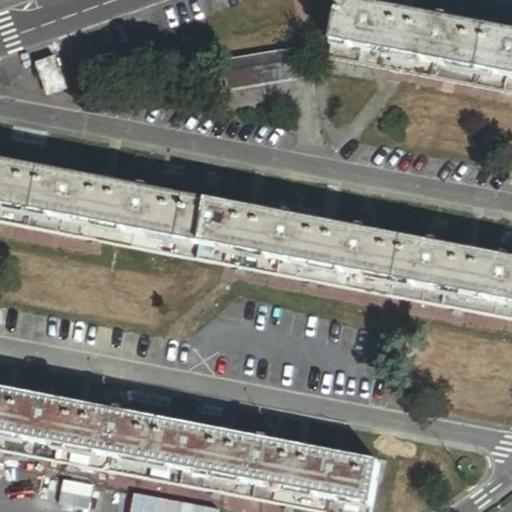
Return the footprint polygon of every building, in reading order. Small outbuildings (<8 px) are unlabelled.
[(341,5),(332,49),(330,65),(511,98),(511,37),(451,26),(439,24),(341,5)] [(439,24),(451,26),(453,18),(440,15),(439,24)] [(297,53),(224,66),(229,95),(302,82),(297,53)] [(59,56),(41,63),(51,93),(70,87),(59,56)] [(0,165),(0,225),(511,323),(511,263),(507,262),(446,251),(434,248),(374,237),(362,235),(302,223),(289,221),(157,195),(144,193),(0,165)] [(146,185),(144,193),(157,195),(158,188),(146,185)] [(291,213),(289,221),(302,223),(303,215),(291,213)] [(363,226),(362,235),(374,237),(376,229),(363,226)] [(436,240),(434,248),(446,251),(448,242),(436,240)] [(0,455),(298,511),(373,511),(381,468),(271,447),(259,445),(126,420),(114,418),(0,396),(0,455)] [(114,418),(126,420),(128,412),(116,410),(114,418)] [(259,445),(271,447),(273,439),(261,437),(259,445)]
